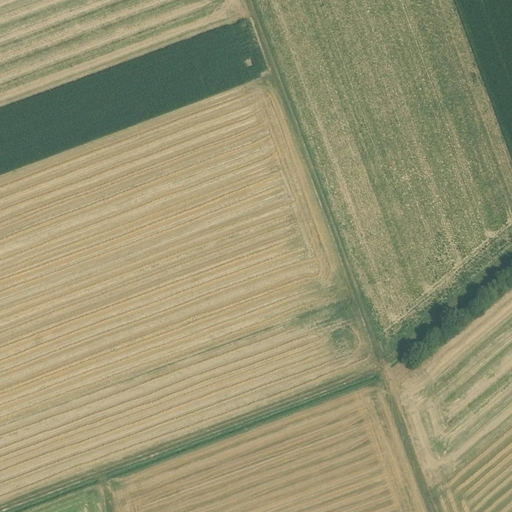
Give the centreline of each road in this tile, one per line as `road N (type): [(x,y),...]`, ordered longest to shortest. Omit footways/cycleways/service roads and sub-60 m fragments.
road 1 (track): [(511,258),(381,367),(0,510)]
road 2 (track): [(244,0),(439,511)]
